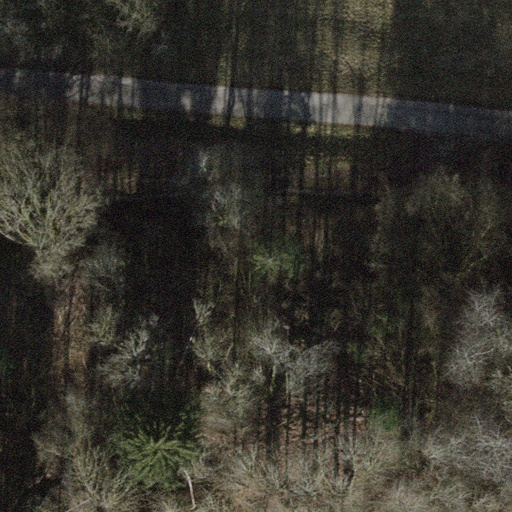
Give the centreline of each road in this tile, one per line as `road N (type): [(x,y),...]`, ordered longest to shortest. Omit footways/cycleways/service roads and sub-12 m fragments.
road 1 (unclassified): [(0,81),(511,123)]
road 2 (track): [(484,120),(441,173),(0,197)]
